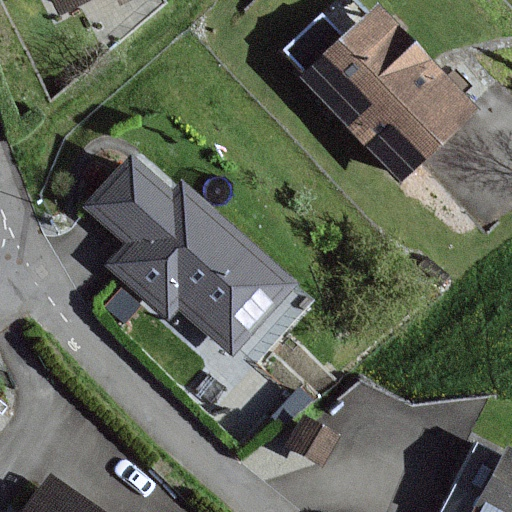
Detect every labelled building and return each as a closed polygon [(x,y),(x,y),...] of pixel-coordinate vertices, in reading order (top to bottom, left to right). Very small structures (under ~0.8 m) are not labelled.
[(307,79),(400,177),(472,109),(379,11),(307,79)] [(134,161),(93,207),(133,244),(114,264),(171,315),(181,304),(233,351),(294,284),(185,185),(174,197),(134,161)] [(322,464),(337,436),(303,418),(289,445),(322,464)] [(511,511),(511,453),(510,452),(479,511),(511,511)] [(93,511),(55,484),(35,511),(93,511)]
